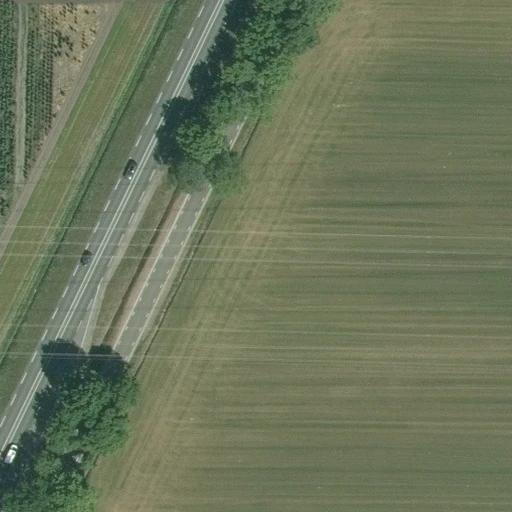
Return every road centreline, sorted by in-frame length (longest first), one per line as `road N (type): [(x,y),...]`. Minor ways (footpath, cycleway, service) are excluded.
road 1 (unclassified): [(43,511),(290,0)]
road 2 (primary): [(0,464),(223,0)]
